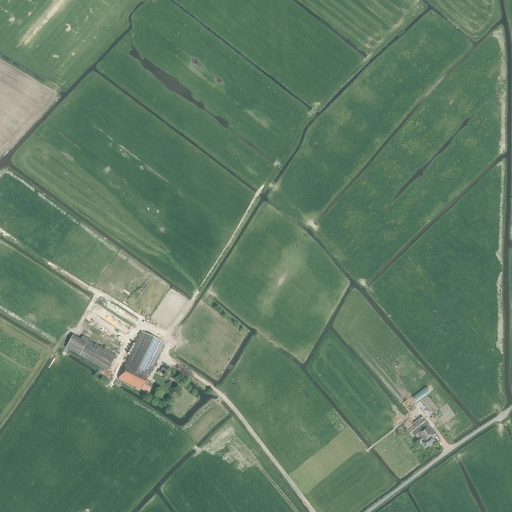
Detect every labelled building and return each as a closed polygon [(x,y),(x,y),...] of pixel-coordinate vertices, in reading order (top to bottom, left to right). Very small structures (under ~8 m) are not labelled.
[(120,312),(122,309),(109,300),(105,305),(121,316),(123,314),(120,312)] [(141,331),(125,364),(118,379),(141,390),(141,389),(145,391),(146,390),(148,391),(152,384),(145,381),(148,375),(149,375),(151,371),(150,370),(163,342),(141,331)] [(65,347),(107,371),(115,356),(87,340),(86,343),(72,335),(65,347)] [(165,375),(168,369),(163,366),(159,372),(165,375)] [(417,403),(432,392),(427,386),(413,397),(417,403)] [(423,443),(426,448),(435,441),(432,436),(435,434),(424,419),(410,430),(414,436),(418,434),(421,438),(417,440),(419,443),(423,440),(424,442),(423,443)]
